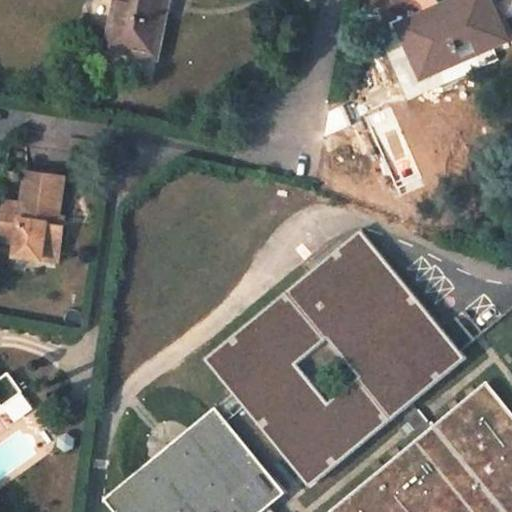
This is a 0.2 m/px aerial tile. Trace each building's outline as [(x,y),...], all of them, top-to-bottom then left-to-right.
[(172,0),(117,0),(108,46),(160,57),(172,0)] [(420,73),(462,53),(459,47),(472,42),(475,48),(478,54),(510,40),(492,0),(452,0),(440,5),(445,15),(402,34),(420,73)] [(440,5),(398,23),(402,34),(445,15),(440,5)] [(459,47),(462,53),(475,48),(472,42),(459,47)] [(63,242),(66,226),(58,223),(60,215),(66,176),(29,171),(25,201),(9,199),(6,221),(21,223),(19,240),(18,254),(41,258),(44,240),(63,242)] [(60,215),(58,223),(66,226),(67,216),(60,215)] [(6,221),(4,238),(19,240),(21,223),(6,221)] [(41,258),(60,260),(63,242),(44,240),(41,258)] [(511,511),(511,309),(456,357),(362,241),(219,362),(242,388),(111,493),(126,511),(511,511)] [(0,397),(0,398),(6,406),(27,391),(12,372),(0,380),(0,397)]
